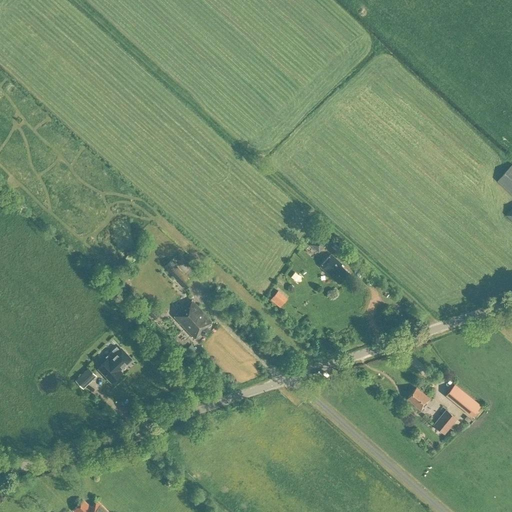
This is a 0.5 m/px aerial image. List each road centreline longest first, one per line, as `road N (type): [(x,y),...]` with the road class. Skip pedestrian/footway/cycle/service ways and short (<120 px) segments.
road 1 (track): [(75,0),(441,329)]
road 2 (unclassified): [(50,460),(511,305)]
